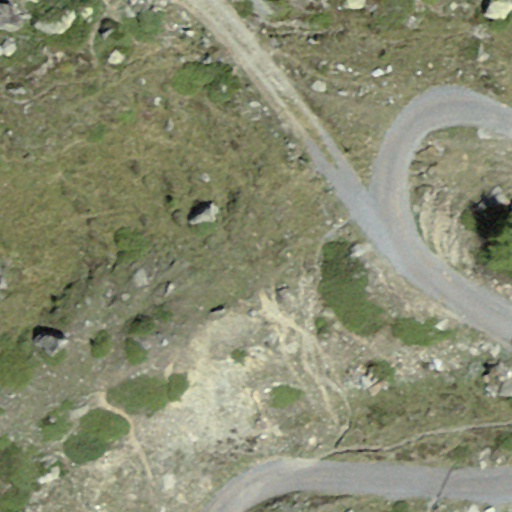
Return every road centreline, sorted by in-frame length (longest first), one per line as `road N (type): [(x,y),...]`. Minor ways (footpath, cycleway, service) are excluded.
road 1 (track): [(219,511),(229,498),(268,481),(313,476),(511,490)]
road 2 (track): [(385,220),(199,0)]
road 3 (track): [(511,124),(436,109),(391,150),(385,220)]
road 4 (track): [(511,321),(440,286),(399,250),(385,220)]
